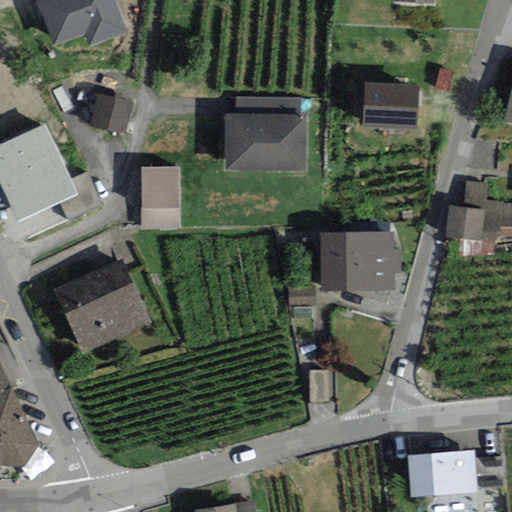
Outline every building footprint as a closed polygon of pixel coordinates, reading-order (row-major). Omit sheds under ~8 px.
[(112,0),(36,0),(53,45),(85,33),(89,46),(125,32),(112,0)] [(511,124),(511,80),(502,122),(511,124)] [(418,86),(365,83),(363,127),(416,130),(418,86)] [(126,135),(132,103),(97,97),(91,128),(126,135)] [(236,114),(301,114),(301,99),(236,98),(236,114)] [(225,172),(306,172),(306,114),(301,114),(236,114),(226,114),(225,172)] [(71,180),(45,124),(0,144),(0,181),(19,223),(60,204),(78,195),(71,180)] [(179,229),(179,167),(141,167),(141,229),(179,229)] [(86,173),(71,180),(78,195),(60,204),(68,222),(102,205),(86,173)] [(487,183),(465,182),(463,208),(483,210),(480,241),(493,242),(499,242),(500,237),(503,205),(503,202),(486,201),(487,183)] [(511,205),(503,205),(500,237),(511,236),(511,205)] [(459,239),(480,241),(483,210),(463,208),(447,207),(445,238),(459,239)] [(394,233),(320,234),(321,291),(394,290),(394,274),(401,274),(400,251),(394,251),(394,233)] [(493,255),(493,242),(480,241),(459,239),(459,258),(493,255)] [(83,355),(151,323),(120,258),(53,289),(83,355)] [(315,288),(288,288),(288,307),(315,307),(315,288)] [(0,364),(0,396),(13,391),(0,364)] [(328,404),(327,371),(309,371),(310,404),(328,404)] [(0,396),(0,467),(23,469),(39,447),(13,391),(0,396)] [(473,451),(407,456),(410,499),(476,495),(473,451)] [(255,511),(254,501),(235,504),(236,511),(255,511)]
